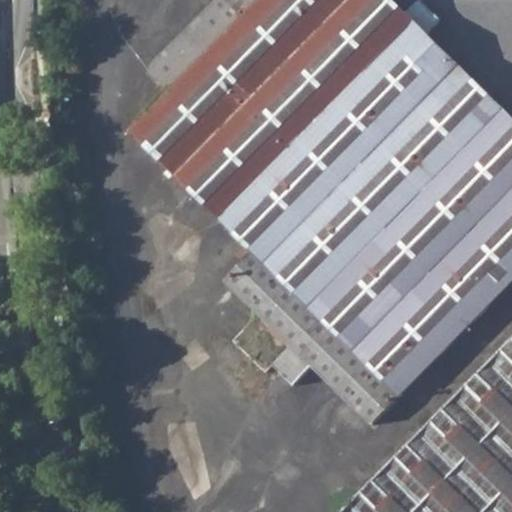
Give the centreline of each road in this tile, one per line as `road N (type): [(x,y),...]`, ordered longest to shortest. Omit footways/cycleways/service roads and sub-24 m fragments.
road 1 (residential): [(54,511),(29,247)]
road 2 (residential): [(29,247),(18,0)]
